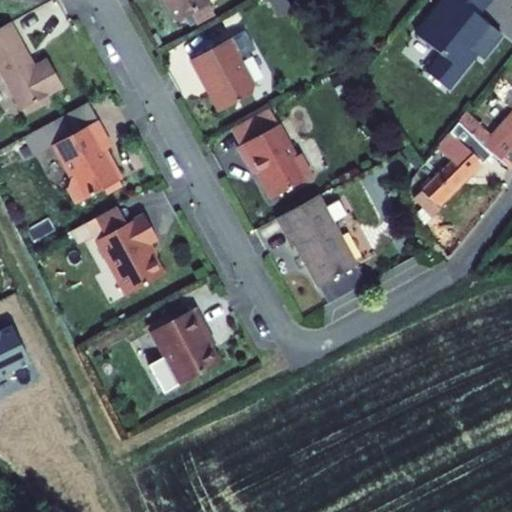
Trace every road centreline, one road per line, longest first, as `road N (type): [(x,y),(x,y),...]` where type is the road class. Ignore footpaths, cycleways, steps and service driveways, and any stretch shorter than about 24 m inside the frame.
road 1 (residential): [(101,0),(294,349),(463,260),(511,199)]
road 2 (track): [(0,215),(121,447),(279,371),(294,349)]
